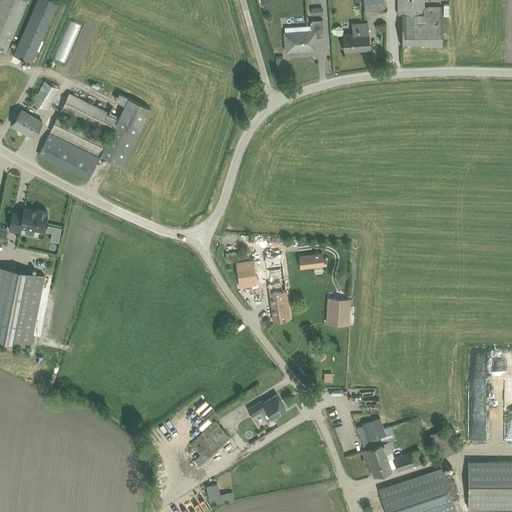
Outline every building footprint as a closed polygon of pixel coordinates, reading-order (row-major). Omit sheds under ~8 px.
[(0,0),(0,45),(4,47),(24,0),(0,0)] [(35,0),(11,51),(33,62),(63,3),(57,0),(35,0)] [(362,0),(363,10),(384,8),(383,0),(362,0)] [(395,0),(395,15),(402,15),(402,45),(439,45),(439,6),(425,6),(425,0),(395,0)] [(346,50),(374,48),(371,18),(353,19),(354,29),(344,30),(346,50)] [(50,56),(60,60),(75,23),(65,19),(50,56)] [(285,48),(318,48),(318,27),(285,27),(285,48)] [(56,93),(42,86),(34,102),(48,110),(56,93)] [(111,116),(67,96),(41,155),(89,177),(100,154),(122,164),(145,114),(117,102),(111,116)] [(14,122),(36,135),(46,119),(23,106),(14,122)] [(23,224),(47,228),(51,208),(25,203),(24,209),(14,208),(11,227),(22,229),(23,224)] [(6,242),(10,228),(4,226),(0,241),(6,242)] [(275,319),(291,317),(283,249),(267,251),(275,319)] [(44,271),(0,263),(0,337),(31,343),(44,271)] [(248,282),(246,263),(231,264),(233,283),(248,282)] [(345,328),(347,299),(324,298),(323,327),(345,328)] [(233,337),(239,333),(233,325),(228,328),(233,337)] [(511,436),(511,349),(501,350),(502,437),(511,436)] [(15,380),(16,366),(4,365),(4,379),(15,380)] [(261,425),(290,407),(278,388),(248,406),(261,425)] [(370,391),(361,391),(361,402),(370,403),(370,391)] [(462,399),(460,437),(476,438),(477,400),(462,399)] [(377,409),(352,410),(361,435),(386,425),(377,409)] [(232,439),(219,424),(197,443),(210,458),(232,439)] [(437,424),(424,427),(426,436),(430,435),(432,446),(422,449),(424,455),(451,448),(446,431),(439,432),(437,424)] [(375,476),(396,469),(386,439),(365,446),(375,476)] [(511,461),(469,461),(468,507),(511,507),(511,461)] [(450,464),(379,487),(387,511),(449,511),(455,510),(449,492),(458,489),(450,464)] [(205,500),(217,497),(212,479),(200,482),(205,500)] [(153,499),(157,505),(167,498),(163,492),(153,499)]
